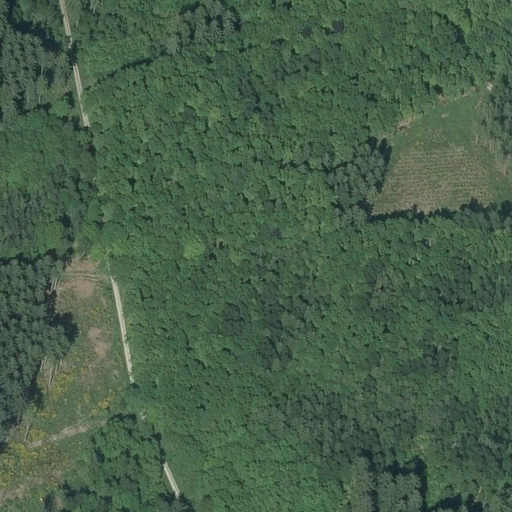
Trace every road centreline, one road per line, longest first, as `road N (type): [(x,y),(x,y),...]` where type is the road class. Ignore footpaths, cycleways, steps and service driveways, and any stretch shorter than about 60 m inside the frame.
road 1 (track): [(63,0),(138,400),(186,511)]
road 2 (track): [(398,0),(511,106)]
